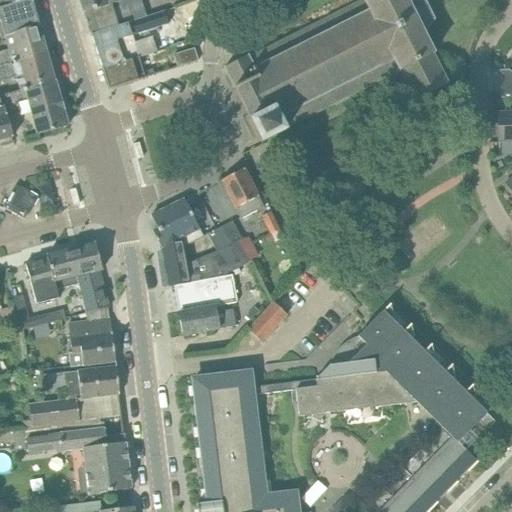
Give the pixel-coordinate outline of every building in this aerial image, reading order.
[(38,26),(30,0),(25,0),(1,8),(0,7),(0,6),(0,37),(5,36),(38,26)] [(79,0),(91,36),(146,18),(140,0),(79,0)] [(363,0),(364,0),(312,26),(311,23),(298,30),(299,33),(248,58),(248,56),(224,68),(261,143),(285,131),(284,129),(335,103),(336,105),(348,99),(347,97),(399,70),(414,101),(419,99),(421,103),(432,98),(430,93),(448,84),(432,54),(433,53),(424,34),(433,20),(425,3),(407,2),(406,0),(363,0)] [(134,43),(132,36),(179,21),(175,8),(156,14),(146,18),(91,36),(102,70),(138,58),(156,52),(151,38),(134,43)] [(0,67),(47,54),(38,26),(5,36),(9,50),(0,52),(0,67)] [(178,67),(198,60),(194,48),(174,55),(178,67)] [(55,82),(47,54),(0,67),(0,81),(17,77),(21,90),(21,91),(55,82)] [(142,72),(138,59),(138,58),(102,70),(109,90),(144,78),(144,77),(153,74),(152,69),(142,72)] [(20,116),(31,113),(32,116),(37,135),(67,127),(68,126),(55,82),(21,91),(21,90),(1,95),(7,117),(20,114),(20,116)] [(0,144),(12,142),(11,138),(13,138),(7,117),(1,95),(0,95),(0,144)] [(500,149),(500,142),(511,141),(511,111),(497,112),(499,149),(500,149)] [(226,178),(221,181),(239,218),(240,219),(263,207),(260,200),(244,169),(232,175),(231,174),(225,177),(226,178)] [(24,219),(33,203),(31,195),(15,186),(3,207),(24,219)] [(203,237),(184,200),(184,199),(151,216),(157,229),(152,231),(161,249),(163,248),(179,239),(182,243),(182,247),(183,247),(203,237)] [(271,233),(278,230),(269,213),(262,216),(271,233)] [(246,263),(235,242),(240,239),(231,223),(207,235),(216,251),(187,266),(183,247),(182,247),(182,243),(179,239),(163,248),(170,287),(171,286),(172,288),(174,287),(174,286),(181,284),(219,277),(246,263)] [(110,307),(99,271),(102,270),(95,243),(46,256),(47,258),(25,264),(36,305),(59,299),(57,291),(78,286),(85,314),(108,308),(110,307)] [(226,276),(247,266),(246,263),(219,277),(181,284),(186,311),(179,313),(183,336),(219,329),(215,307),(236,303),(231,275),(226,276)] [(25,303),(22,295),(14,298),(16,306),(25,303)] [(25,303),(16,306),(18,313),(27,311),(25,303)] [(261,342),(287,315),(274,303),(248,330),(261,342)] [(403,332),(384,312),(390,305),(389,305),(357,337),(360,339),(334,365),(329,366),(316,380),(251,388),(252,396),(295,390),(299,417),(416,402),(451,437),(452,437),(458,443),(486,413),(466,393),(473,386),(472,385),(465,392),(445,373),(452,366),(451,365),(444,372),(425,353),(431,346),(430,345),(424,352),(404,332),(411,326),(410,325),(403,332)] [(5,328),(18,325),(13,307),(0,311),(5,328)] [(109,319),(108,308),(85,314),(86,322),(68,324),(72,354),(68,354),(70,367),(83,366),(115,362),(110,319),(109,319)] [(63,310),(55,312),(57,321),(65,319),(63,310)] [(27,311),(18,313),(20,321),(29,319),(27,311)] [(55,312),(47,314),(50,323),(57,321),(55,312)] [(47,314),(39,316),(42,325),(50,323),(47,314)] [(39,316),(32,318),(34,327),(42,325),(39,316)] [(29,319),(20,321),(23,330),(34,327),(32,318),(29,319)] [(122,417),(116,367),(43,375),(45,391),(65,389),(67,400),(28,405),(30,421),(23,422),(24,429),(102,419),(122,417)] [(264,497),(252,396),(251,388),(250,373),(193,380),(208,503),(196,504),(197,511),(296,511),(295,493),(264,497)] [(103,428),(26,438),(28,454),(56,451),(56,453),(82,450),(88,494),(131,489),(124,434),(105,436),(104,428),(103,428)] [(471,455),(458,443),(452,437),(451,437),(432,457),(456,480),(466,470),(468,472),(478,462),(471,455)] [(448,492),(458,482),(456,480),(432,457),(411,479),(437,503),(438,503),(435,501),(446,490),(448,492)] [(426,511),(428,511),(437,503),(411,479),(390,500),(403,511),(424,511),(426,511)] [(117,509),(116,499),(42,508),(42,511),(133,511),(133,507),(117,509)] [(403,511),(390,500),(378,511),(403,511)]
